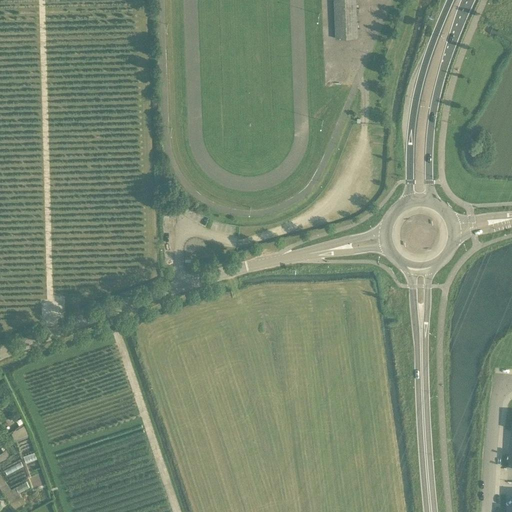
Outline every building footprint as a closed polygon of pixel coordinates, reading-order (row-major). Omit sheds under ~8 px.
[(355,0),(334,0),(336,39),(357,38),(355,0)] [(14,430),(17,437),(30,432),(27,425),(14,430)] [(13,454),(17,452),(13,445),(9,448),(13,454)] [(6,449),(0,452),(0,460),(0,461),(10,456),(6,449)] [(1,485),(0,485),(0,487),(15,509),(24,504),(15,486),(11,489),(6,482),(1,485)]
